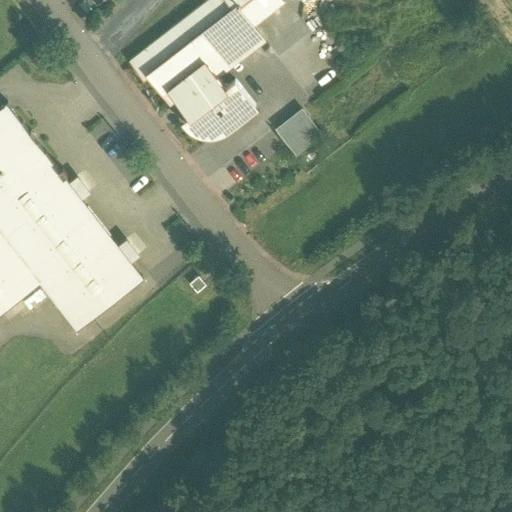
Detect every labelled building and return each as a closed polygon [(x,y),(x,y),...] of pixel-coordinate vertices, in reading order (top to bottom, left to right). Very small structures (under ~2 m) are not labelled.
[(92,9),(85,0),(79,5),(86,13),(92,9)] [(260,0),(208,0),(131,60),(145,79),(150,75),(171,103),(177,98),(190,115),(186,118),(194,127),(202,131),(211,133),(220,132),(228,128),(256,106),(236,80),(227,87),(207,61),(270,13),(260,0)] [(6,103),(0,108),(0,313),(41,282),(78,330),(144,278),(65,176),(68,174),(63,167),(60,170),(8,103),(9,103),(8,101),(6,102),(6,103)] [(300,154),(329,138),(312,108),(283,125),(300,154)] [(207,284),(199,275),(190,283),(198,292),(207,284)]
